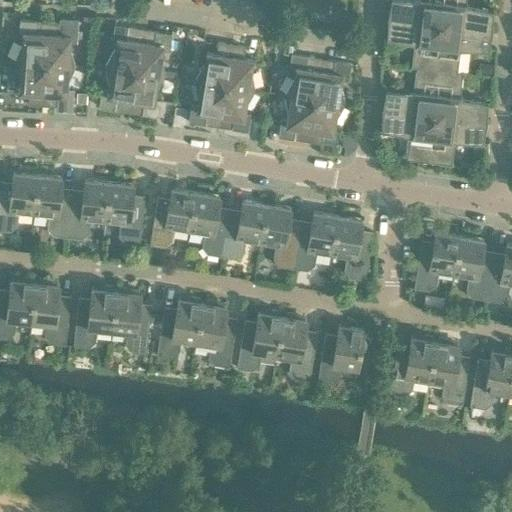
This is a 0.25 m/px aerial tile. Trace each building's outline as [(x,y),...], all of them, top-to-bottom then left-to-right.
[(388,15),(387,18),(440,24),(442,0),(390,0),(391,0),(388,15)] [(442,0),(440,24),(492,30),(493,28),(492,28),(493,12),(493,10),(488,9),(488,10),(466,5),(466,0),(442,0)] [(414,43),(411,67),(434,70),(440,24),(387,18),(387,20),(388,20),(387,36),(386,38),(392,39),(392,38),(414,43)] [(47,26),(44,64),(74,66),(75,64),(69,47),(70,42),(76,42),(77,20),(60,19),(60,23),(53,22),(53,26),(47,26)] [(15,60),(15,62),(44,64),(47,26),(40,26),(41,22),(33,21),(20,21),(19,33),(23,33),(22,44),(15,60)] [(434,70),(440,70),(463,73),(463,72),(457,72),(460,49),(483,49),(483,50),(489,50),(489,48),(491,33),(492,33),(492,30),(440,24),(434,70)] [(106,64),(105,66),(135,71),(141,33),(135,32),(135,28),(114,25),(112,41),(116,41),(114,49),(106,64)] [(141,33),(135,71),(165,76),(165,74),(161,57),(162,51),(168,52),(171,34),(148,30),(147,34),(141,33)] [(195,79),(195,81),(225,85),(231,48),(224,47),(225,43),(218,42),(216,54),(206,52),(204,64),(195,79)] [(231,48),(225,85),(254,90),(254,89),(251,71),(253,60),(243,58),(245,46),(238,45),(237,49),(231,48)] [(285,93),(285,95),(314,100),(320,62),(314,61),(315,57),(291,54),(289,69),(295,70),(294,78),(285,93)] [(320,62),(314,100),(344,105),(344,103),(341,86),(342,80),(348,81),(351,63),(327,59),(327,63),(320,62)] [(15,62),(14,64),(20,81),(19,92),(29,93),(28,105),(35,105),(36,101),(42,102),(44,64),(15,62)] [(44,64),(42,102),(49,102),(48,106),(55,107),(54,111),(72,112),(73,92),(67,92),(67,83),(74,67),(74,66),(44,64)] [(102,90),(99,107),(122,111),(123,107),(129,108),(135,71),(105,66),(105,68),(109,85),(108,91),(102,90)] [(382,107),(382,110),(434,116),(440,70),(434,70),(411,67),(417,68),(414,91),(391,91),(391,90),(385,90),(385,92),(382,107)] [(440,70),(434,116),(487,122),(487,120),(486,120),(487,104),(488,102),(482,101),(482,102),(460,97),(463,73),(440,70)] [(135,71),(129,108),(135,109),(135,113),(158,117),(160,100),(154,99),(156,93),(164,77),(165,76),(135,71)] [(191,104),(188,122),(204,125),(212,126),(212,122),(218,123),(225,85),(195,81),(195,82),(198,100),(197,105),(191,104)] [(225,85),(218,123),(225,124),(224,128),(247,132),(250,114),(244,113),(245,107),(254,92),(254,90),(225,85)] [(281,119),(278,137),(301,140),(302,136),(308,137),(314,100),(285,95),(284,97),(288,114),(287,120),(281,119)] [(314,100),(308,137),(314,138),(314,142),(334,146),(336,134),(333,133),(335,122),(344,106),(344,105),(314,100)] [(405,160),(428,162),(434,116),(382,110),(381,112),(382,112),(381,128),(381,130),(386,131),(386,130),(408,135),(405,160)] [(434,116),(428,162),(452,165),(454,141),(477,141),(477,142),(483,142),(483,140),(486,125),(487,122),(434,116)] [(18,213),(33,214),(37,174),(13,172),(12,182),(0,180),(0,230),(10,231),(17,226),(18,213)] [(53,236),(67,237),(72,188),(61,187),(62,177),(37,174),(33,214),(48,216),(47,229),(53,236)] [(90,220),(105,222),(109,182),(85,179),(83,189),(72,188),(67,237),(82,239),(89,233),(90,220)] [(109,182),(105,222),(120,223),(119,236),(124,243),(140,245),(145,196),(133,194),(134,184),(109,182)] [(174,229),(189,232),(195,192),(171,188),(169,198),(158,196),(149,245),(165,247),(172,242),(174,229)] [(207,254),(221,256),(229,208),(218,206),(220,196),(195,192),(189,232),(204,234),(202,247),(207,254)] [(245,241),(260,243),(266,204),(242,200),(240,210),(229,208),(221,256),(236,259),(243,254),(245,241)] [(278,266),(292,268),(300,219),(289,218),(291,208),(266,204),(260,243),(275,246),(273,258),(278,266)] [(316,252),(331,255),(338,215),(313,211),(312,221),(300,219),(292,268),(307,270),(314,265),(316,252)] [(338,215),(331,255),(346,258),(344,270),(349,277),(364,280),(372,231),(360,229),(362,219),(338,215)] [(438,273),(453,275),(459,235),(435,231),(433,241),(421,239),(413,288),(428,290),(436,285),(438,273)] [(471,297),(485,300),(493,251),(482,249),(484,239),(459,235),(453,275),(467,277),(465,290),(471,297)] [(509,284),(511,284),(511,244),(506,243),(504,253),(493,251),(485,300),(499,302),(507,297),(509,284)] [(16,320),(31,321),(35,282),(32,281),(33,278),(23,277),(23,280),(10,279),(9,289),(0,288),(0,337),(7,338),(14,333),(16,320)] [(35,282),(31,321),(46,323),(44,336),(50,343),(65,344),(70,295),(58,294),(59,284),(47,283),(47,279),(38,278),(38,282),(35,282)] [(97,328),(112,330),(116,290),(113,290),(114,286),(105,285),(104,289),(91,288),(90,298),(78,296),(73,345),(88,347),(95,341),(97,328)] [(116,290),(112,330),(127,332),(125,344),(131,351),(146,353),(151,304),(139,303),(140,293),(128,291),(128,288),(119,287),(119,290),(116,290)] [(181,339),(196,341),(202,302),(199,301),(200,298),(191,296),(191,300),(178,298),(176,308),(164,306),(156,354),(171,357),(179,352),(181,339)] [(202,302),(196,341),(211,344),(209,357),(214,364),(229,366),(237,318),(225,316),(227,306),(214,304),(214,300),(205,299),(205,302),(202,302)] [(261,352),(276,355),(282,315),(280,315),(280,311),(271,310),(271,313),(258,311),(256,321),(245,319),(237,368),(252,370),(259,365),(261,352)] [(282,315),(276,355),(291,357),(289,370),(294,377),(309,379),(317,331),(305,329),(307,319),(294,317),(295,313),(286,312),(285,316),(282,315)] [(357,368),(360,350),(361,346),(364,347),(365,338),(362,338),(363,328),(338,324),(337,334),(325,332),(317,381),(332,383),(339,379),(341,365),(357,368)] [(414,377),(428,380),(435,340),(432,340),(433,336),(424,335),(423,338),(399,334),(389,393),(404,395),(411,390),(414,377)] [(435,340),(428,380),(443,382),(441,395),(446,402),(461,404),(469,356),(458,354),(459,344),(446,342),(447,338),(438,337),(438,341),(435,340)] [(494,390),(509,393),(511,372),(511,349),(504,348),(503,351),(491,349),(489,359),(477,357),(469,406),(484,408),(492,403),(494,390)]
